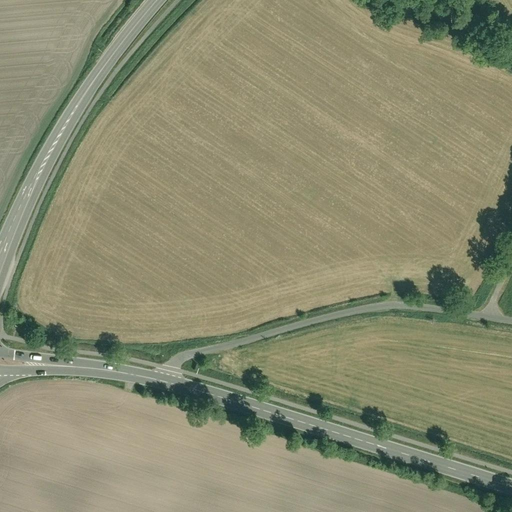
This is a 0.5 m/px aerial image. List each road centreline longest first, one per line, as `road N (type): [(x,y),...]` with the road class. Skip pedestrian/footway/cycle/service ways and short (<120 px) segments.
road 1 (secondary): [(511,487),(164,381)]
road 2 (unclassified): [(164,381),(187,354),(313,322),(406,308),(485,318)]
road 3 (tertiary): [(0,285),(99,71)]
road 4 (tertiary): [(99,71),(52,135),(0,247)]
